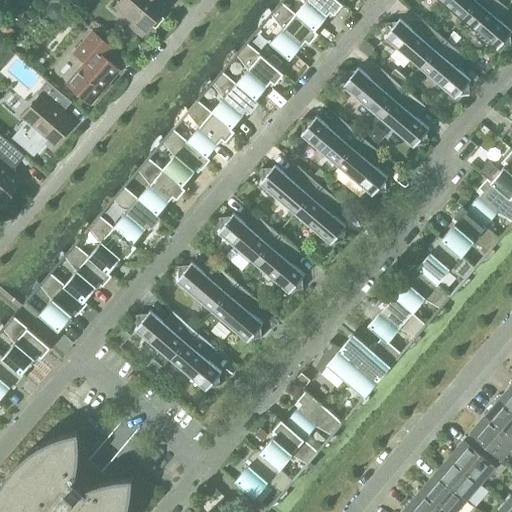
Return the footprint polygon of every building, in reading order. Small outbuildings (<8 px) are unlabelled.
[(120,0),(116,6),(133,21),(130,25),(142,36),(167,8),(157,0),(120,0)] [(306,0),(295,13),(295,14),(314,31),(315,30),(330,12),(334,15),(343,4),(337,0),(306,0)] [(439,0),(461,19),(477,0),(439,0)] [(508,9),(498,0),(477,0),(461,19),(497,49),(499,46),(510,45),(510,33),(511,31),(499,20),(508,9)] [(295,14),(295,13),(281,1),(270,14),(282,28),(270,43),(289,60),(306,40),(309,43),(318,33),(315,30),(314,31),(295,14)] [(386,35),(384,37),(420,67),(445,38),(422,19),(413,30),(399,19),(397,21),(386,23),(386,35)] [(13,32),(5,24),(0,28),(0,38),(4,42),(13,32)] [(74,52),(85,61),(66,83),(91,104),(120,70),(105,57),(112,48),(92,31),(74,52)] [(453,31),(447,38),(456,46),(462,39),(453,31)] [(467,57),(445,38),(420,67),(455,98),(457,95),(469,94),(468,82),(470,80),(457,68),(467,57)] [(255,99),(271,81),(275,84),(284,74),(246,42),(236,55),(247,69),(236,83),(255,99)] [(10,60),(15,54),(8,48),(3,54),(10,60)] [(282,61),(273,54),(268,60),(272,64),(277,68),(282,61)] [(345,83),(343,86),(378,116),(403,87),(381,68),(371,79),(358,68),(356,70),(344,71),(345,83)] [(230,129),(231,128),(247,110),(250,113),(259,102),(255,99),(236,83),(222,71),(211,83),(223,98),(211,111),(211,112),(230,129)] [(22,116),(27,120),(12,138),(34,156),(49,139),(56,145),(74,123),(58,108),(67,98),(47,81),(37,92),(41,95),(22,116)] [(403,87),(378,116),(414,146),(416,144),(427,142),(427,131),(429,128),(416,117),(425,106),(403,87)] [(205,159),(206,157),(222,138),(226,142),(235,131),(231,128),(230,129),(211,112),(211,111),(197,99),(187,112),(198,127),(187,140),(185,142),(205,159)] [(303,132),(301,134),(337,165),(361,136),(339,117),(329,128),(316,116),(314,119),(302,120),(303,132)] [(389,134),(375,122),(364,134),(378,147),(389,134)] [(182,186),(182,185),(198,167),(201,170),(210,160),(206,157),(205,159),(185,142),(187,140),(173,128),(162,141),(174,155),(162,169),(182,186)] [(0,207),(1,208),(13,194),(10,192),(20,181),(15,177),(16,176),(15,167),(25,156),(0,134),(0,207)] [(361,136),(337,165),(372,195),(374,192),(386,191),(385,179),(387,177),(374,166),(384,155),(361,136)] [(511,148),(511,149),(503,159),(507,162),(500,170),(490,161),(481,172),(487,177),(491,181),(490,181),(509,198),(510,197),(511,195),(511,148)] [(156,215),(157,214),(173,196),(177,199),(185,189),(182,185),(182,186),(162,169),(148,157),(138,169),(149,184),(138,198),(137,199),(156,215)] [(261,180),(260,183),(295,213),(320,184),(297,165),(288,176),(275,165),(273,167),(261,169),(261,180)] [(311,177),(315,180),(319,184),(327,175),(319,168),(311,177)] [(463,206),(466,209),(466,210),(485,226),(486,226),(497,213),(511,220),(511,198),(510,197),(509,198),(490,181),(491,181),(487,177),(478,188),(482,191),(474,201),(462,196),(457,201),(463,206)] [(342,203),(320,184),(295,213),(330,243),(333,241),(344,240),(344,228),(346,226),(333,214),(342,203)] [(125,213),(113,226),(112,228),(132,244),(133,243),(148,225),(152,228),(161,217),(157,214),(156,215),(137,199),(138,198),(124,186),(113,198),(125,213)] [(461,255),(473,241),(489,251),(500,238),(486,226),(485,226),(466,210),(466,209),(463,206),(454,217),(458,220),(442,238),(441,239),(461,255)] [(112,228),(113,226),(99,214),(89,227),(100,242),(89,255),(88,256),(108,272),(124,253),(128,256),(136,246),(133,243),(132,244),(112,228)] [(254,262),(278,233),(256,214),(246,225),(233,214),(231,216),(219,217),(220,229),(218,232),(254,262)] [(278,233),(254,262),(289,292),(291,290),(303,289),(302,277),(304,274),(291,263),(300,252),(278,233)] [(437,284),(437,283),(448,270),(465,279),(475,267),(461,255),(441,239),(442,238),(438,235),(429,245),(433,248),(417,267),(437,284)] [(88,256),(89,255),(75,243),(64,256),(76,270),(64,284),(63,285),(83,301),(84,300),(99,282),(103,285),(112,275),(108,272),(88,256)] [(178,278),(176,280),(212,311),(237,282),(214,263),(205,274),(192,262),(190,265),(178,266),(178,278)] [(412,313),(412,312),(424,299),(440,308),(451,295),(437,283),(437,284),(417,267),(414,264),(405,274),(408,277),(393,296),(392,296),(412,313)] [(63,285),(64,284),(50,272),(39,284),(51,299),(39,314),(58,330),(75,311),(79,314),(87,304),(84,300),(83,301),(63,285)] [(259,301),(237,282),(212,311),(247,341),(249,338),(261,337),(261,325),(263,323),(249,312),(259,301)] [(416,337),(426,324),(412,312),(412,313),(392,296),(393,296),(389,292),(380,303),(384,306),(367,325),(381,337),(387,342),(388,341),(399,328),(416,337)] [(137,327),(135,329),(171,360),(195,331),(173,311),(163,322),(150,311),(148,313),(136,315),(137,327)] [(22,373),(38,354),(42,357),(50,347),(13,315),(2,328),(14,343),(3,356),(2,357),(22,373)] [(113,340),(120,346),(129,335),(122,329),(113,340)] [(217,349),(195,331),(171,360),(206,389),(208,387),(219,386),(219,374),(221,372),(208,360),(217,349)] [(327,366),(345,381),(372,349),(371,349),(353,333),(338,350),(330,343),(331,342),(330,341),(315,367),(321,373),(327,366)] [(372,349),(345,381),(364,397),(402,353),(388,341),(387,342),(381,337),(371,349),(372,349)] [(2,357),(3,356),(0,353),(0,397),(13,382),(17,385),(26,376),(22,373),(2,357)] [(145,368),(154,375),(162,366),(153,358),(145,368)] [(301,372),(294,381),(303,389),(310,380),(301,372)] [(511,410),(511,382),(498,399),(511,410)] [(304,439),(316,426),(332,435),(343,422),(306,390),(297,401),(300,404),(285,422),(284,423),(304,439)] [(511,438),(511,410),(498,399),(484,415),(511,438)] [(502,459),(511,446),(511,438),(484,415),(463,440),(479,453),(486,445),(502,459)] [(279,468),(280,468),(291,454),(307,463),(318,451),(304,439),(284,423),(285,422),(281,419),(272,430),(276,433),(260,451),(259,452),(279,468)] [(261,427),(255,434),(262,441),(268,434),(261,427)] [(126,511),(128,508),(130,498),(131,488),(132,478),(128,478),(121,479),(115,479),(111,480),(106,481),(100,483),(91,486),(84,479),(76,473),(79,452),(77,432),(72,432),(66,434),(61,435),(56,437),(49,440),(48,440),(41,444),(34,448),(27,452),(21,458),(14,465),(10,470),(7,474),(0,484),(0,511),(126,511)] [(479,453),(463,440),(449,456),(481,483),(502,459),(486,445),(479,453)] [(254,497),(267,483),(283,492),(294,479),(280,468),(279,468),(259,452),(260,451),(257,448),(248,458),(251,461),(235,481),(254,497)] [(467,500),(481,483),(449,456),(435,472),(467,500)] [(502,459),(499,462),(505,467),(508,464),(502,459)] [(435,472),(421,489),(447,511),(456,511),(467,500),(435,472)] [(447,511),(421,489),(407,505),(414,511),(447,511)] [(511,508),(511,496),(510,494),(503,502),(511,509),(511,508)] [(229,501),(221,510),(223,511),(230,511),(235,506),(229,501)] [(497,511),(509,511),(511,509),(503,502),(495,510),(497,511)]
